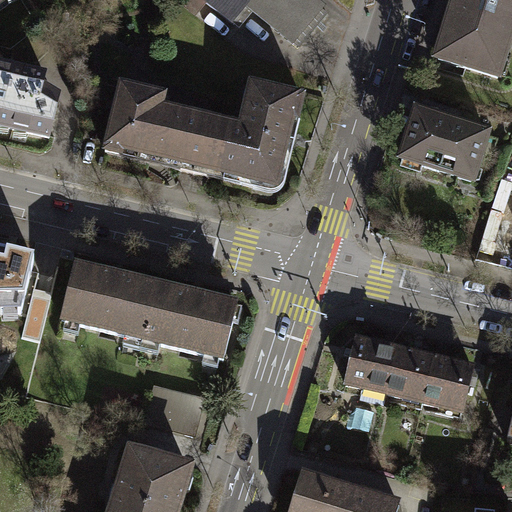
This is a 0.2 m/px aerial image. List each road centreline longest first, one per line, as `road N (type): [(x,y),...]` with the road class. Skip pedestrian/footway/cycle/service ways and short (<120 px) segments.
road 1 (residential): [(0,185),(307,263)]
road 2 (primary): [(307,263),(391,0)]
road 3 (primary): [(230,511),(307,263)]
road 4 (residential): [(307,263),(511,314)]
